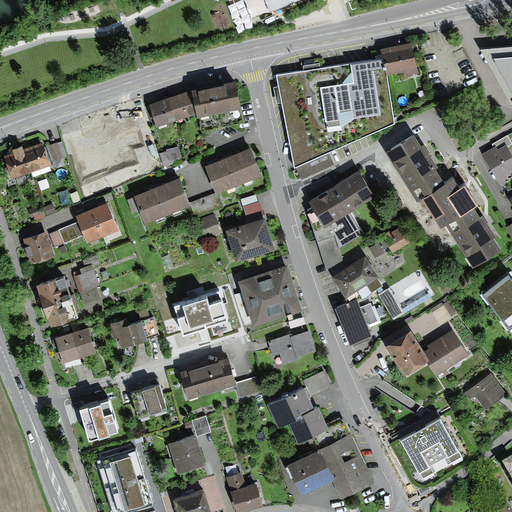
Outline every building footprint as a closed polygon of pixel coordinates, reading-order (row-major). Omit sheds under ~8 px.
[(239,0),(248,23),(308,0),(239,0)] [(380,51),(381,59),(384,75),(413,71),(410,46),(380,51)] [(511,46),(480,49),(511,105),(511,46)] [(392,125),(384,75),(381,59),(275,75),(292,168),(392,125)] [(236,82),(192,91),(197,114),(198,118),(241,109),(236,82)] [(192,91),(149,105),(156,127),(197,114),(192,91)] [(123,159),(113,119),(82,127),(91,167),(123,159)] [(413,133),(384,152),(415,201),(445,183),(432,163),(434,161),(423,143),(420,145),(413,133)] [(58,142),(47,146),(52,162),(63,159),(58,142)] [(22,146),(12,150),(13,153),(5,156),(12,179),(51,166),(43,143),(23,149),(22,146)] [(496,145),(483,153),(501,183),(509,178),(505,170),(511,166),(511,155),(506,145),(498,149),(496,145)] [(179,146),(167,149),(170,161),(182,157),(179,146)] [(251,148),(206,166),(217,194),(262,176),(251,148)] [(314,164),(318,172),(336,164),(332,155),(314,164)] [(134,164),(112,173),(118,187),(140,177),(134,164)] [(357,170),(310,200),(324,226),(314,229),(327,268),(342,259),(339,247),(363,232),(350,211),(373,195),(357,170)] [(191,206),(179,178),(134,197),(145,224),(191,206)] [(191,203),(196,215),(219,206),(215,194),(191,203)] [(104,204),(73,216),(85,244),(115,231),(104,204)] [(469,205),(441,223),(469,267),(498,248),(469,205)] [(218,231),(212,214),(195,220),(201,237),(218,231)] [(224,232),(235,262),(274,249),(264,219),(224,232)] [(412,240),(402,224),(384,234),(394,251),(412,240)] [(74,225),(52,233),(57,247),(79,238),(74,225)] [(45,233),(21,241),(30,266),(53,258),(45,233)] [(362,253),(330,275),(346,299),(378,277),(362,253)] [(287,264),(238,280),(252,324),(302,309),(287,264)] [(418,269),(372,296),(388,323),(434,295),(418,269)] [(92,271),(76,276),(85,300),(100,294),(92,271)] [(511,280),(506,272),(481,293),(511,331),(511,280)] [(39,284),(52,322),(76,314),(62,276),(39,284)] [(357,299),(337,307),(352,343),(372,335),(357,299)] [(456,314),(447,301),(430,312),(439,325),(456,314)] [(129,318),(112,324),(119,345),(145,336),(140,320),(131,323),(129,318)] [(152,337),(160,336),(158,320),(150,321),(152,337)] [(87,328),(57,338),(65,360),(95,350),(87,328)] [(467,356),(451,329),(419,349),(427,361),(435,375),(467,356)] [(290,333),(270,340),(274,352),(281,350),(285,362),(316,352),(309,330),(291,336),(290,333)] [(427,361),(419,349),(408,331),(385,345),(404,375),(427,361)] [(228,358),(182,371),(189,395),(235,382),(228,358)] [(505,394),(489,373),(462,393),(478,414),(505,394)] [(260,391),(255,377),(237,383),(241,396),(260,391)] [(159,383),(140,388),(146,410),(165,405),(159,383)] [(283,421),(311,409),(300,387),(264,405),(274,426),(283,421)] [(78,404),(85,423),(105,417),(98,397),(78,404)] [(310,434),(325,426),(316,407),(311,409),(283,421),(295,441),(310,434)] [(462,457),(438,414),(395,438),(419,481),(462,457)] [(199,436),(213,432),(208,416),(194,421),(199,436)] [(317,449),(331,478),(339,496),(369,481),(348,431),(315,448),(317,449)] [(195,435),(171,442),(179,469),(203,461),(195,435)] [(103,457),(119,511),(152,501),(135,447),(103,457)] [(317,449),(286,464),(300,493),(331,478),(317,449)] [(511,454),(502,461),(511,477),(511,454)] [(226,476),(230,489),(245,485),(240,472),(226,476)] [(466,489),(479,498),(486,486),(473,477),(466,489)] [(230,489),(228,490),(234,511),(261,504),(255,482),(245,485),(230,489)] [(203,490),(176,498),(180,511),(204,511),(209,511),(203,490)] [(511,511),(511,509),(506,501),(497,507),(500,511),(511,511)]
